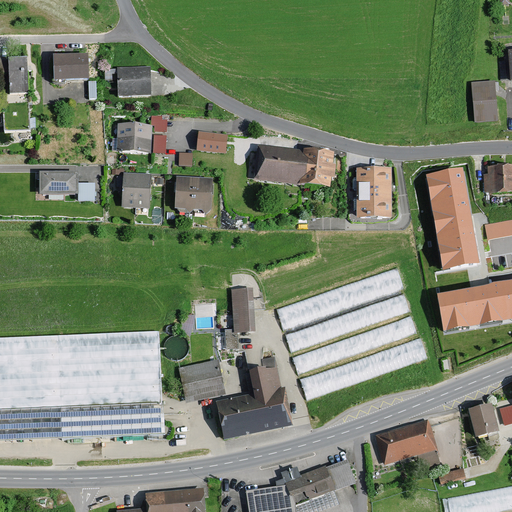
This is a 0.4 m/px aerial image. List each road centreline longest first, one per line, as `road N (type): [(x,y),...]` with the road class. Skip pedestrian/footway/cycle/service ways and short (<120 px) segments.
road 1 (unclassified): [(137,28),(190,80),(256,116),(342,144),(387,153),(511,147)]
road 2 (primary): [(355,428),(232,462),(81,478)]
road 3 (primary): [(511,367),(355,428)]
road 4 (residential): [(137,28),(0,39)]
